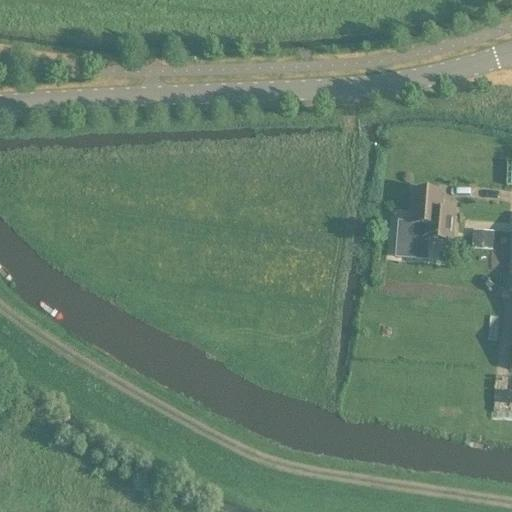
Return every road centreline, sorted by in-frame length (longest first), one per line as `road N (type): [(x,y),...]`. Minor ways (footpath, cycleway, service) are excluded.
road 1 (track): [(0,308),(20,329),(174,414),(342,489),(511,510)]
road 2 (tertiary): [(0,103),(402,81),(511,50)]
